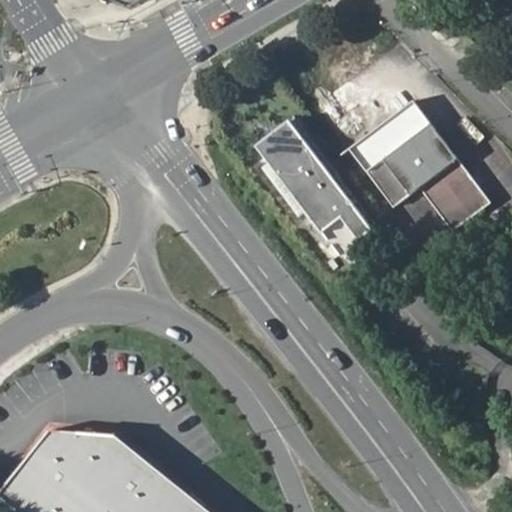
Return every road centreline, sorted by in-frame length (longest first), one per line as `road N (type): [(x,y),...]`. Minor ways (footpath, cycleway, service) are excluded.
road 1 (secondary): [(99,94),(437,511)]
road 2 (primary): [(266,0),(99,94)]
road 3 (residential): [(403,0),(511,107)]
road 4 (tertiary): [(359,511),(258,400)]
road 5 (tertiary): [(99,94),(135,171),(138,219)]
road 6 (tertiary): [(258,400),(304,511)]
